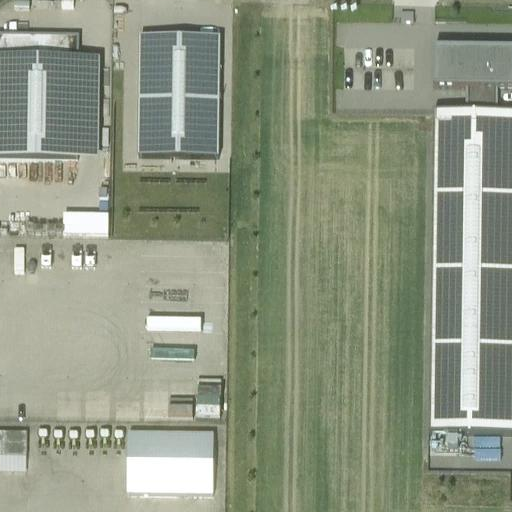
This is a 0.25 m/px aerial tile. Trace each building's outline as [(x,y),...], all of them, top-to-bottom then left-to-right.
[(144,162),(221,162),(221,42),(144,42),(144,162)] [(511,53),(434,53),(434,93),(511,93),(511,53)] [(0,59),(0,160),(99,163),(101,61),(0,59)] [(131,98),(132,151),(144,151),(143,98),(131,98)] [(511,116),(435,115),(428,434),(511,435),(511,116)] [(153,382),(153,407),(206,407),(206,382),(153,382)] [(32,473),(33,434),(0,434),(0,457),(4,458),(4,473),(32,473)] [(214,440),(129,439),(128,499),(214,500),(214,440)]
